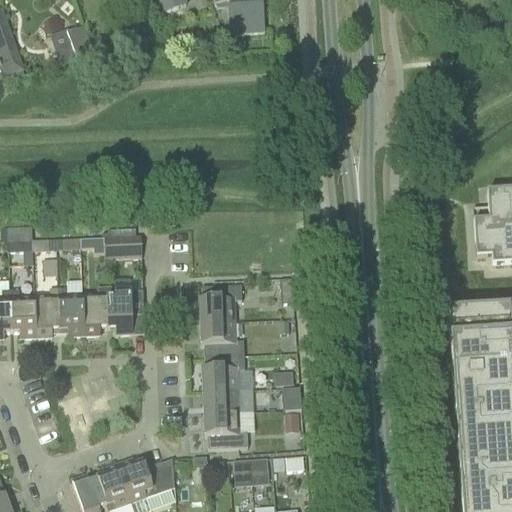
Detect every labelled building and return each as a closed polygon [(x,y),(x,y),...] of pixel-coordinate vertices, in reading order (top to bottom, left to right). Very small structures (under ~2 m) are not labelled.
[(156,0),(162,17),(185,9),(181,0),(156,0)] [(257,0),(210,0),(214,10),(216,14),(227,13),(229,39),(262,37),(261,10),(258,10),(257,0)] [(451,16),(450,3),(448,0),(432,0),(445,20),(451,16)] [(0,48),(12,45),(1,13),(0,13),(0,48)] [(140,36),(151,32),(144,14),(134,18),(140,36)] [(83,30),(76,33),(75,30),(62,35),(76,69),(95,61),(83,30)] [(0,68),(5,83),(23,77),(12,45),(0,48),(0,68)] [(487,226),(472,227),(474,264),(490,263),(490,271),(511,269),(511,195),(485,197),(487,226)] [(30,232),(6,233),(7,247),(7,257),(14,257),(22,256),(31,256),(31,246),(30,232)] [(139,242),(135,242),(134,234),(106,235),(106,241),(103,241),(103,243),(103,264),(140,262),(139,242)] [(103,264),(103,243),(79,244),(79,254),(93,254),(93,259),(103,259),(103,264)] [(55,255),(79,254),(79,244),(55,245),(55,255)] [(31,256),(55,255),(55,245),(31,246),(31,256)] [(280,309),(292,308),(290,284),(278,285),(280,309)] [(10,337),(9,296),(8,286),(0,286),(0,343),(3,344),(2,337),(10,337)] [(240,291),(200,292),(201,305),(197,305),(198,328),(233,327),(233,307),(240,306),(240,291)] [(98,334),(106,333),(105,292),(96,292),(96,299),(81,300),(83,341),(99,340),(98,334)] [(129,298),(114,298),(113,292),(105,292),(106,333),(114,333),(114,340),(131,339),(130,321),(142,320),(141,296),(129,297),(129,298)] [(50,335),(58,335),(57,294),(48,294),(48,301),(33,301),(34,343),(51,342),(50,335)] [(81,300),(66,300),(66,294),(57,294),(58,335),(66,335),(66,342),(83,341),(81,300)] [(33,301),(18,302),(18,295),(9,296),(10,337),(18,337),(18,343),(34,343),(33,301)] [(508,314),(446,318),(459,511),(511,511),(511,330),(509,331),(508,314)] [(233,327),(198,328),(199,351),(202,351),(203,363),(242,361),(242,347),(234,347),(233,327)] [(287,328),(278,328),(278,339),(287,338),(287,328)] [(242,361),(203,363),(203,374),(203,375),(200,375),(201,398),(236,396),(235,376),(243,376),(243,372),(242,361)] [(291,378),(274,379),(274,391),(291,390),(291,378)] [(283,394),(281,394),(281,410),(299,409),(299,394),(283,394)] [(236,396),(201,398),(202,419),(237,418),(236,396)] [(237,418),(202,419),(203,442),(206,442),(206,455),(238,454),(246,453),(245,438),(238,438),(237,418)] [(296,420),(283,420),(284,435),(297,434),(296,420)] [(265,457),(290,455),(289,443),(265,445),(265,457)] [(300,461),(284,463),(285,476),(301,475),(300,461)] [(206,473),(205,468),(205,463),(192,463),(192,473),(206,473)] [(141,468),(133,471),(131,464),(116,470),(130,509),(129,509),(130,511),(147,511),(145,503),(173,494),(170,465),(143,474),(141,468)] [(266,464),(249,465),(249,479),(267,478),(266,464)] [(249,465),(232,466),(232,480),(249,479),(249,465)] [(206,478),(223,477),(223,467),(205,468),(206,473),(206,478)] [(120,511),(129,509),(130,509),(116,470),(101,475),(103,481),(96,484),(105,510),(112,508),(113,511),(120,511)] [(96,484),(88,487),(86,480),(70,486),(79,511),(99,511),(105,510),(96,484)] [(0,511),(11,511),(7,499),(0,501),(0,511)]
